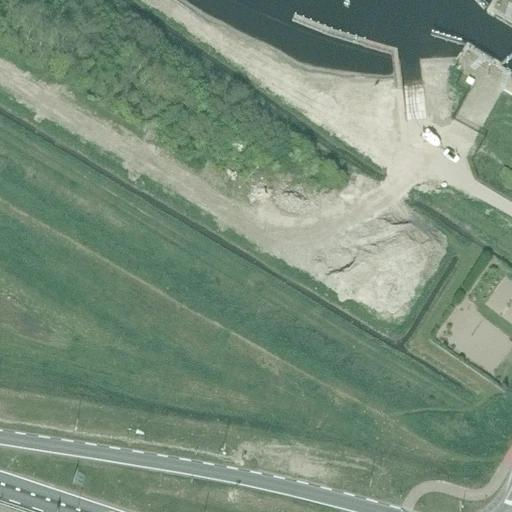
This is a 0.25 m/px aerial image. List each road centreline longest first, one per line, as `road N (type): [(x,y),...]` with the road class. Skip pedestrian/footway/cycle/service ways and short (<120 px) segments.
road 1 (primary): [(381,511),(183,467),(0,438)]
road 2 (track): [(159,0),(424,161)]
